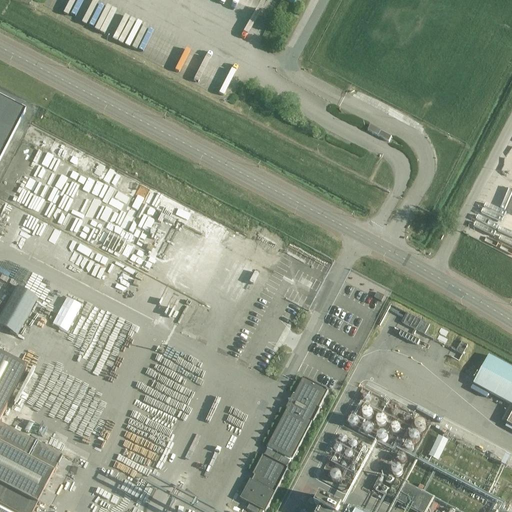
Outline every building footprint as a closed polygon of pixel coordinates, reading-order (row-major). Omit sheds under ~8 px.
[(0,160),(25,112),(0,99),(0,160)] [(373,135),(391,144),(394,138),(376,129),(373,135)] [(48,132),(42,146),(105,175),(107,170),(109,171),(113,162),(48,132)] [(215,212),(209,225),(216,229),(223,215),(215,212)] [(404,324),(425,335),(430,326),(409,315),(404,324)] [(67,323),(52,317),(46,331),(61,337),(67,323)] [(457,352),(463,355),(468,345),(462,343),(457,352)] [(0,511),(31,511),(36,504),(50,511),(129,511),(165,442),(39,376),(0,355),(0,511)] [(474,385),(509,404),(511,405),(511,369),(490,357),(474,385)] [(268,449),(291,461),(291,460),(293,461),(328,392),(327,392),(328,391),(305,379),(305,380),(303,379),(294,396),(291,401),(289,402),(289,404),(287,409),(287,410),(268,448),(269,448),(268,449)] [(430,428),(420,428),(420,437),(430,437),(430,428)] [(456,445),(444,439),(434,459),(447,465),(456,445)] [(241,500),(264,511),(265,511),(289,469),(263,456),(253,476),(255,477),(252,482),(251,481),(241,500)] [(353,475),(351,466),(341,468),(343,477),(353,475)] [(398,502),(416,511),(426,511),(432,502),(426,499),(427,496),(407,485),(398,502)] [(349,511),(321,497),(316,507),(321,510),(319,511),(349,511)]
